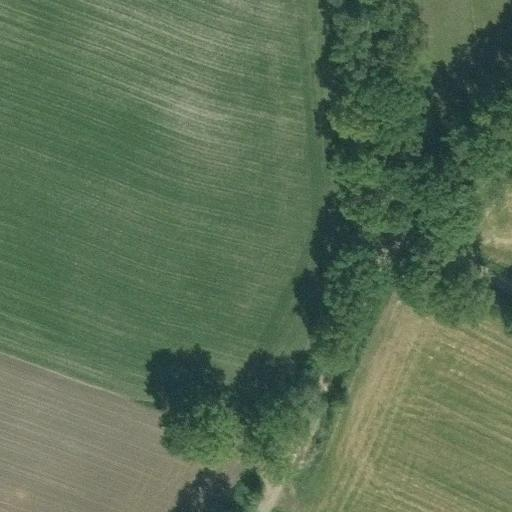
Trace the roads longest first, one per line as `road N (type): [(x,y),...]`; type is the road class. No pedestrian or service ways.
road 1 (track): [(371,0),(390,232),(260,511)]
road 2 (track): [(511,134),(390,232)]
